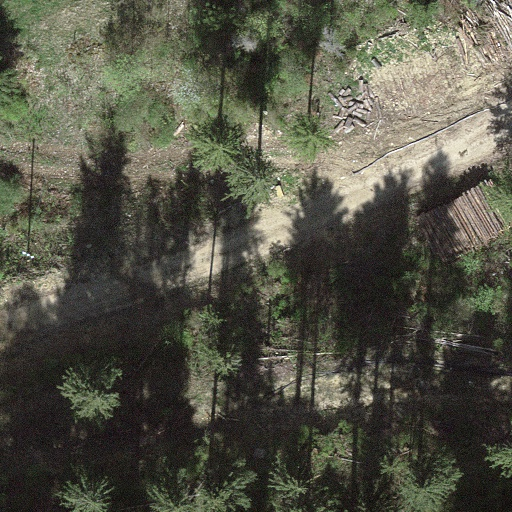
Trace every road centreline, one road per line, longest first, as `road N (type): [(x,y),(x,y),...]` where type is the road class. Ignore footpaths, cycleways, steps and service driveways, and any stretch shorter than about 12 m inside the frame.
road 1 (track): [(0,334),(396,175),(511,112)]
road 2 (track): [(511,383),(412,382),(0,447)]
